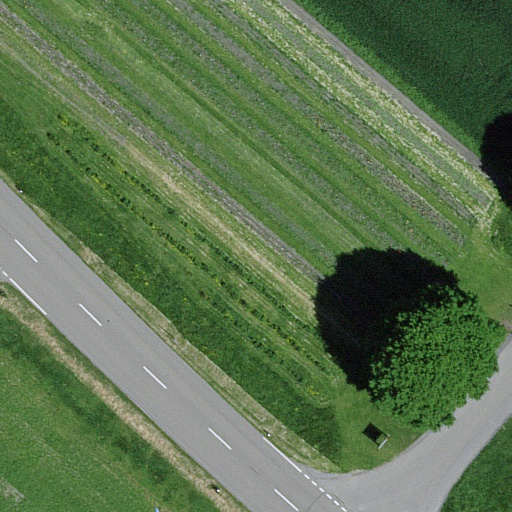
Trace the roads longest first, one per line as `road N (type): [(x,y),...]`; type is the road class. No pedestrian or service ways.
road 1 (primary): [(298,511),(0,224)]
road 2 (track): [(391,511),(511,371)]
